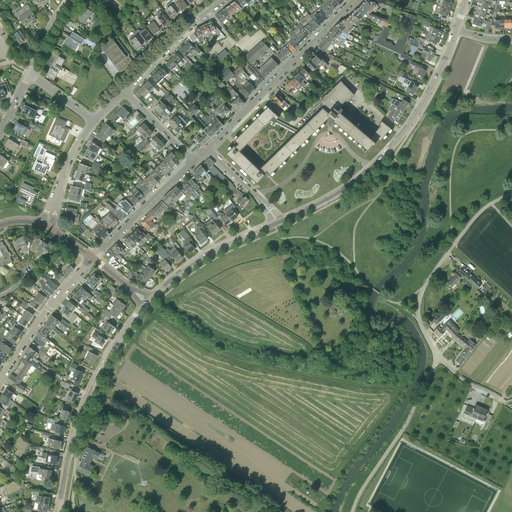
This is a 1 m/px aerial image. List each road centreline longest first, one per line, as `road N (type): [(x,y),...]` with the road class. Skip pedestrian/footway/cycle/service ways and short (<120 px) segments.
road 1 (secondary): [(278,221),(336,193),(387,152),(427,95),(456,29)]
road 2 (secondary): [(58,511),(89,393),(148,301)]
road 3 (unclassified): [(436,358),(418,320),(419,295),(475,216),(511,193)]
road 4 (residential): [(207,147),(352,0)]
road 5 (unclassified): [(352,511),(436,358)]
road 6 (secondary): [(148,301),(207,254),(278,221)]
road 7 (residential): [(92,258),(0,380)]
road 8 (residential): [(92,258),(193,160)]
road 9 (residential): [(222,0),(124,90)]
